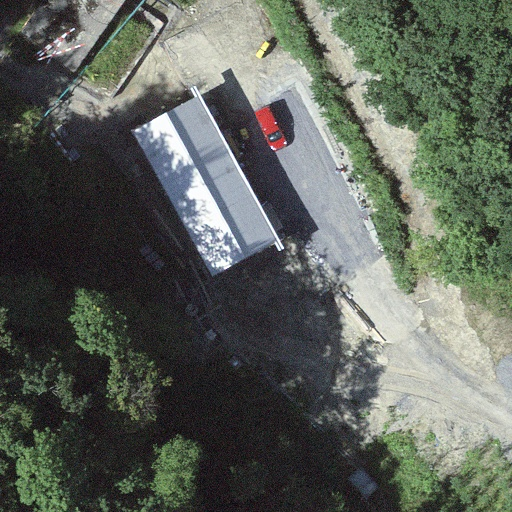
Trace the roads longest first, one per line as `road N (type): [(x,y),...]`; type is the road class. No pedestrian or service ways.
road 1 (track): [(511,404),(409,352),(270,127)]
road 2 (track): [(0,81),(57,115),(134,189)]
